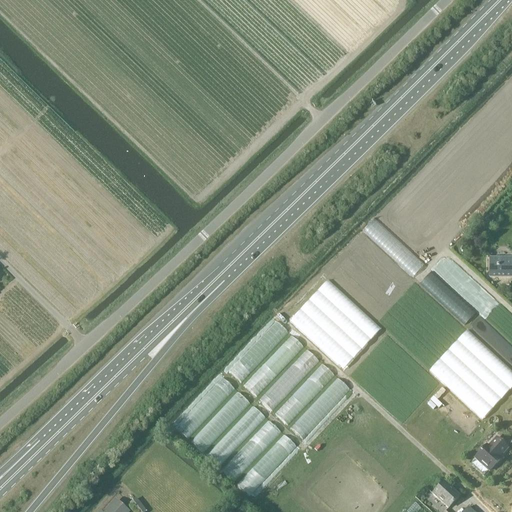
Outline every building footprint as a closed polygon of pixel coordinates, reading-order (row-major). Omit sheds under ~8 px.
[(490,276),(511,276),(511,260),(490,260),(490,276)] [(476,459),(471,464),(484,476),(489,471),(490,472),(501,461),(499,459),(507,449),(497,440),(489,449),(486,447),(476,459)] [(448,508),(458,496),(443,483),(432,494),(448,508)] [(129,511),(116,499),(104,511),(129,511)] [(129,504),(135,511),(146,511),(136,499),(129,504)]
